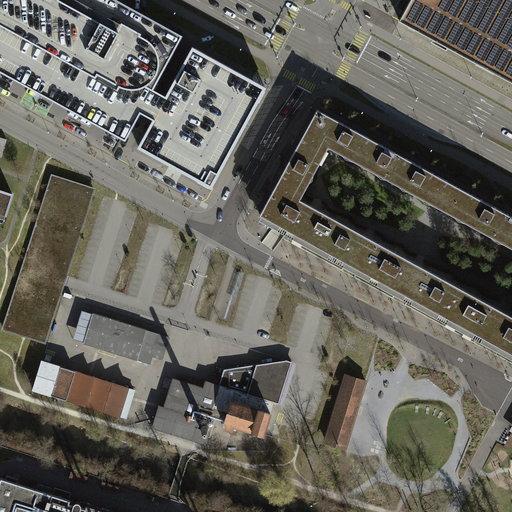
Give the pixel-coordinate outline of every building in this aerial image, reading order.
[(164,97),(151,90),(181,35),(114,0),(0,0),(0,73),(124,140),(138,113),(151,120),(136,148),(210,190),(265,88),(191,47),(164,97)] [(511,0),(404,0),(396,17),(511,77),(511,0)] [(260,218),(511,352),(511,217),(317,113),(260,218)] [(4,328),(45,341),(93,189),(53,176),(4,328)] [(0,213),(6,215),(13,193),(0,189),(0,213)] [(229,322),(236,302),(229,300),(239,271),(233,269),(224,298),(217,318),(229,322)] [(169,337),(94,314),(85,342),(150,363),(152,355),(162,358),(169,337)] [(33,389),(119,416),(129,388),(42,360),(33,389)] [(228,411),(225,422),(263,434),(274,402),(279,403),(292,362),(286,360),(224,370),(219,385),(206,381),(204,388),(174,379),(165,407),(159,406),(154,421),(153,427),(202,442),(207,440),(209,431),(209,427),(207,425),(202,425),(199,424),(200,418),(196,417),(197,414),(210,419),(214,407),(228,411)] [(326,442),(345,448),(366,381),(347,375),(326,442)] [(128,418),(137,389),(132,387),(123,417),(128,418)] [(108,511),(1,478),(0,480),(0,511),(108,511)]
